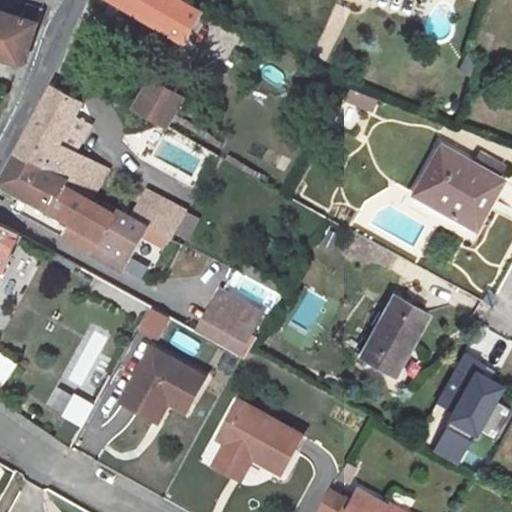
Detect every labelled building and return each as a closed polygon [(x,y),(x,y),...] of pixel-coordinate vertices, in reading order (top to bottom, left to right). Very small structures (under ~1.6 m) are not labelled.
[(110,0),(188,44),(205,10),(186,0),(110,0)] [(346,0),(363,9),(368,0),(346,0)] [(0,56),(25,64),(46,8),(32,5),(28,18),(0,9),(0,56)] [(187,98),(156,80),(139,110),(171,127),(187,98)] [(18,155),(66,182),(65,185),(90,199),(107,168),(82,155),(60,145),(83,100),(55,85),(18,155)] [(353,98),(360,101),(363,92),(358,90),(353,98)] [(360,101),(378,108),(382,99),(363,92),(360,101)] [(448,148),(422,194),(478,226),(491,204),(495,206),(509,182),(503,179),(481,167),(448,148)] [(151,227),(126,214),(121,211),(119,215),(90,199),(65,185),(66,182),(18,155),(2,183),(66,219),(57,235),(97,256),(106,240),(135,257),(151,227)] [(481,167),(503,179),(510,167),(488,155),(481,167)] [(187,211),(175,236),(188,241),(200,217),(187,211)] [(0,223),(0,275),(21,236),(0,223)] [(106,240),(97,256),(126,272),(135,257),(106,240)] [(242,275),(236,288),(264,302),(271,289),(242,275)] [(91,290),(139,318),(146,305),(99,277),(91,290)] [(228,293),(203,336),(246,360),(270,316),(228,293)] [(402,382),(436,322),(399,301),(366,363),(402,382)] [(149,307),(139,331),(161,340),(170,316),(149,307)] [(206,377),(152,347),(121,402),(153,420),(169,391),(191,403),(206,377)] [(0,388),(1,389),(18,365),(0,351),(0,388)] [(462,354),(436,405),(452,412),(432,451),(463,467),(508,378),(462,354)] [(55,387),(47,410),(86,424),(94,402),(55,387)] [(169,391),(153,420),(158,422),(169,402),(187,412),(191,403),(169,391)] [(254,457),(263,462),(290,479),(311,441),(247,404),(227,442),(235,447),(224,468),(242,479),(254,457)] [(263,462),(254,457),(242,479),(250,484),(263,462)] [(408,511),(390,502),(389,505),(345,480),(327,511),(408,511)]
